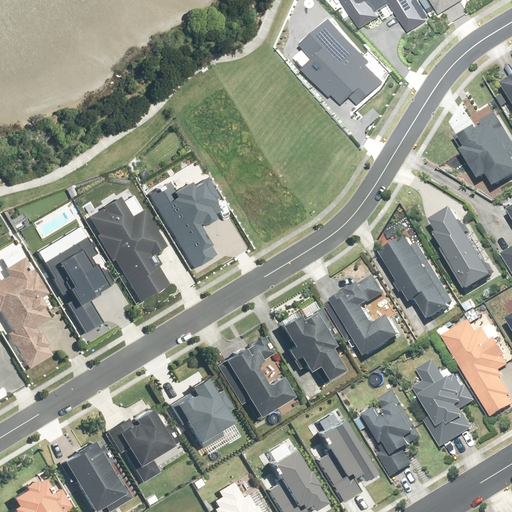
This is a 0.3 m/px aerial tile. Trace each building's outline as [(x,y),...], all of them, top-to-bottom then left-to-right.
[(341,0),(359,28),(364,26),(384,13),(381,8),(388,3),(406,32),(429,18),(417,0),(341,0)] [(430,0),(439,15),(462,1),(461,0),(430,0)] [(327,18),(299,46),(302,49),(291,60),(328,98),(331,96),(341,106),(349,99),(356,107),(381,83),(363,64),(368,60),(327,18)] [(511,72),(503,77),(499,80),(511,103),(511,72)] [(466,147),(460,150),(478,180),(489,173),(495,182),(511,172),(511,155),(511,154),(511,141),(495,113),(458,135),(466,147)] [(170,181),(151,192),(194,269),(220,255),(204,226),(220,218),(217,213),(224,209),(218,199),(221,198),(209,175),(177,193),(170,181)] [(135,195),(124,202),(121,196),(90,217),(101,233),(98,235),(114,259),(116,258),(144,299),(169,282),(158,266),(162,263),(158,258),(171,249),(144,208),(135,195)] [(489,273),(450,206),(428,218),(436,231),(433,233),(441,247),(438,248),(462,289),(465,287),(489,273)] [(511,211),(511,212),(511,215),(511,250),(502,257),(511,274),(511,211)] [(44,261),(63,294),(70,290),(75,298),(67,303),(84,334),(104,323),(91,300),(101,294),(97,288),(113,279),(107,269),(102,271),(96,261),(94,262),(91,256),(98,251),(89,235),(84,226),(39,252),(44,261)] [(411,246),(404,234),(378,249),(408,301),(414,297),(426,316),(445,304),(449,302),(415,243),(411,246)] [(14,330),(9,333),(31,368),(54,354),(49,346),(51,344),(43,330),(41,332),(37,326),(53,317),(46,304),(49,303),(44,295),(49,292),(27,255),(23,257),(18,249),(3,258),(7,265),(5,267),(10,275),(2,280),(0,276),(0,308),(1,308),(14,330)] [(371,275),(328,301),(324,303),(346,340),(351,338),(363,357),(396,337),(384,316),(382,318),(371,324),(360,304),(371,298),(378,293),(381,291),(371,275)] [(298,315),(280,326),(291,346),(286,349),(292,361),(299,357),(307,372),(316,367),(323,380),(341,370),(328,349),(339,342),(320,309),(301,320),(298,315)] [(443,338),(447,336),(495,417),(511,406),(511,397),(510,394),(511,393),(511,391),(503,376),(505,375),(502,370),(511,364),(507,356),(510,354),(499,336),(494,339),(487,327),(479,331),(473,321),(454,332),(450,326),(440,332),(443,338)] [(266,337),(217,365),(241,405),(250,399),(261,418),(298,397),(284,375),(279,378),(275,380),(269,371),(265,373),(259,361),(275,352),(266,337)] [(0,397),(8,393),(8,395),(25,385),(18,374),(13,377),(0,354),(0,397)] [(449,379),(437,359),(420,369),(428,381),(416,389),(431,414),(425,418),(443,447),(478,425),(467,408),(479,401),(468,384),(466,386),(458,374),(449,379)] [(176,405),(186,422),(202,448),(223,435),(220,431),(233,423),(226,412),(232,409),(221,391),(216,394),(207,378),(190,388),(194,394),(176,405)] [(420,439),(392,390),(376,399),(385,414),(379,417),(374,408),(361,415),(382,451),(377,453),(384,465),(391,478),(414,465),(406,452),(415,447),(413,443),(420,439)] [(130,418),(109,431),(142,483),(162,471),(153,457),(180,441),(168,421),(165,423),(155,407),(137,418),(139,421),(134,424),(130,418)] [(380,471),(347,417),(340,421),(334,410),(307,427),(318,445),(313,448),(344,500),(361,490),(353,477),(363,472),(367,479),(380,471)] [(97,440),(65,460),(97,511),(107,504),(111,510),(133,496),(112,463),(116,460),(106,443),(101,446),(97,440)] [(312,472),(298,450),(294,452),(273,465),(284,484),(272,492),(284,511),(309,511),(308,510),(316,505),(318,509),(330,502),(321,486),(323,485),(314,471),(312,472)] [(67,511),(67,510),(74,506),(63,487),(56,491),(48,477),(41,481),(38,477),(25,485),(27,488),(14,496),(18,504),(14,507),(16,511),(13,511),(67,511)] [(221,507),(217,509),(218,511),(262,511),(251,492),(244,496),(236,482),(221,491),(223,495),(216,499),(221,507)]
